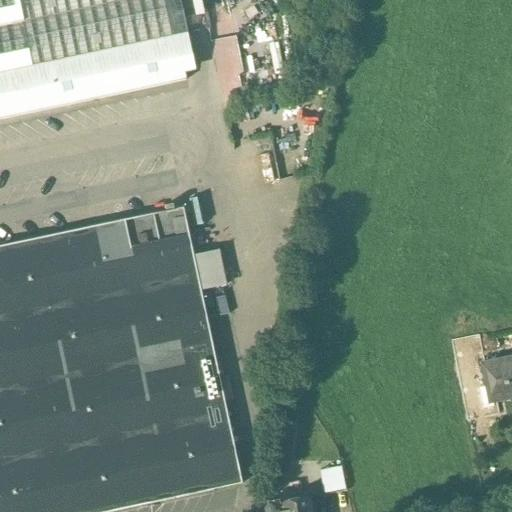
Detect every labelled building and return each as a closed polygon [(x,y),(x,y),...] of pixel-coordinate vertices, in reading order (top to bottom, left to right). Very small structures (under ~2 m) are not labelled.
[(169,0),(0,0),(0,72),(177,35),(169,0)] [(0,119),(186,80),(177,35),(0,72),(0,119)] [(183,209),(0,247),(0,511),(112,511),(242,485),(224,401),(220,379),(201,291),(193,256),(183,209)] [(256,242),(193,256),(201,291),(264,277),(256,242)] [(511,357),(480,364),(489,404),(511,399),(511,357)] [(228,377),(220,379),(224,401),(233,399),(228,377)] [(292,425),(278,423),(270,470),(284,472),(292,425)] [(327,492),(349,488),(345,465),(323,469),(327,492)] [(312,511),(310,497),(280,503),(279,500),(267,502),(268,511),(312,511)]
